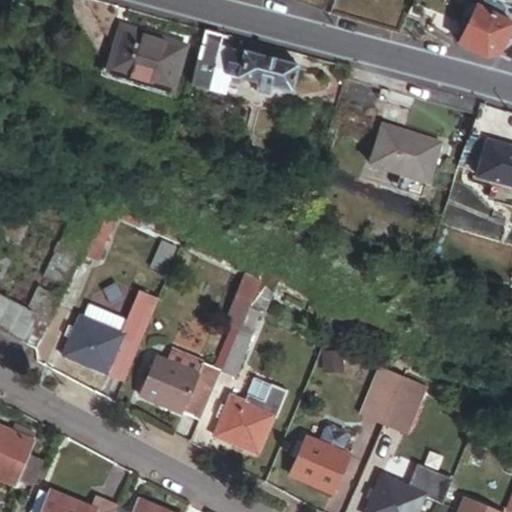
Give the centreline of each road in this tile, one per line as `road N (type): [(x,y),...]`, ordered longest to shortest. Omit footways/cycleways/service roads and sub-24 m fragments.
road 1 (tertiary): [(178,0),(511,90)]
road 2 (residential): [(250,511),(0,375)]
